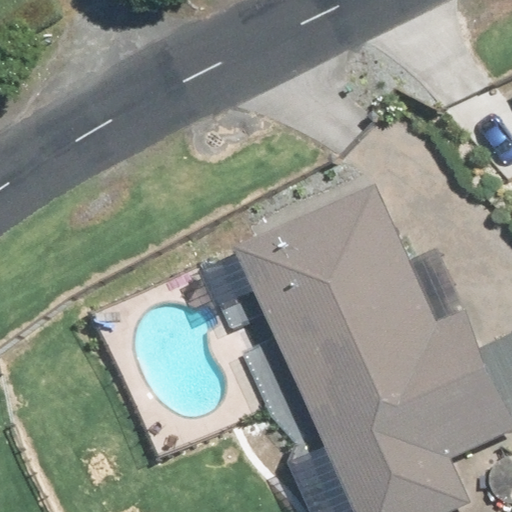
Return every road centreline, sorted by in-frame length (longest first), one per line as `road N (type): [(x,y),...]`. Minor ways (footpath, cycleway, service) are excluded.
road 1 (residential): [(0,189),(241,52),(352,0)]
road 2 (unknown): [(87,0),(124,115)]
